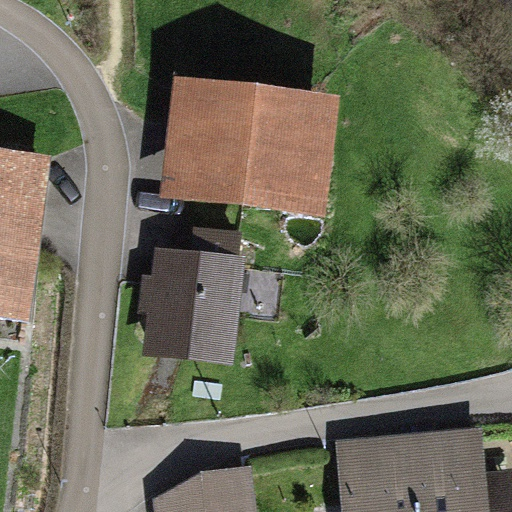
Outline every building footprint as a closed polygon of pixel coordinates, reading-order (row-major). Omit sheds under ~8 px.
[(331,105),(189,83),(172,188),(315,211),(331,105)] [(0,157),(0,313),(21,317),(44,164),(0,157)] [(236,258),(163,251),(152,357),(224,365),(236,258)] [(347,439),(351,511),(511,511),(511,484),(487,486),(484,431),(347,439)] [(158,497),(159,511),(254,511),(249,467),(196,472),(158,497)]
